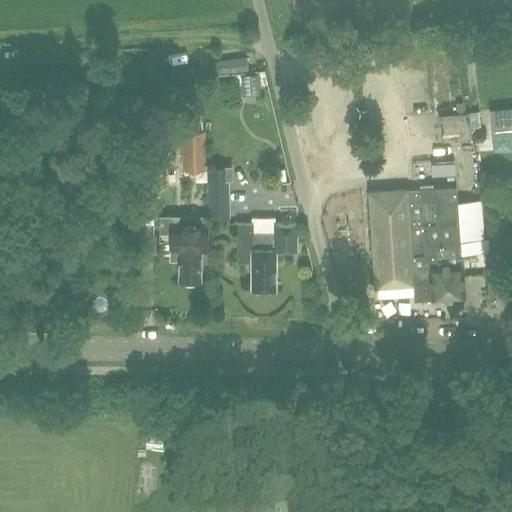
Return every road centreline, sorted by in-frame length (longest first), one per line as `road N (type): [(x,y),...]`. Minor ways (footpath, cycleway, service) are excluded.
road 1 (unclassified): [(349,354),(257,0)]
road 2 (tertiary): [(349,354),(0,351)]
road 3 (tertiary): [(511,348),(349,354)]
